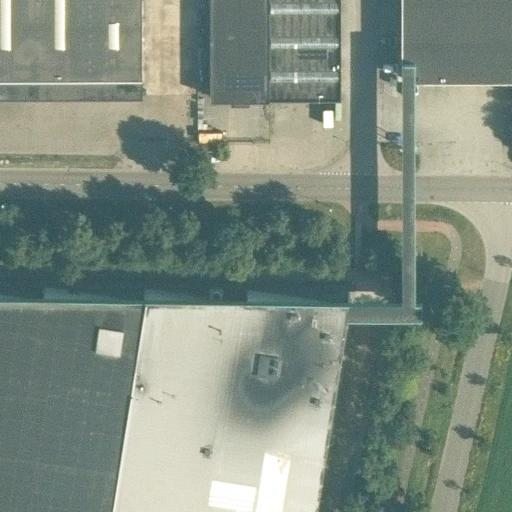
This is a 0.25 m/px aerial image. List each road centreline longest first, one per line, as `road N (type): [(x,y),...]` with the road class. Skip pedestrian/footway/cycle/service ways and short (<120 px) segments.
road 1 (unclassified): [(0,184),(370,192)]
road 2 (unclassified): [(444,511),(511,225)]
road 3 (unclassified): [(367,0),(370,192)]
road 4 (unclassified): [(370,192),(511,192)]
